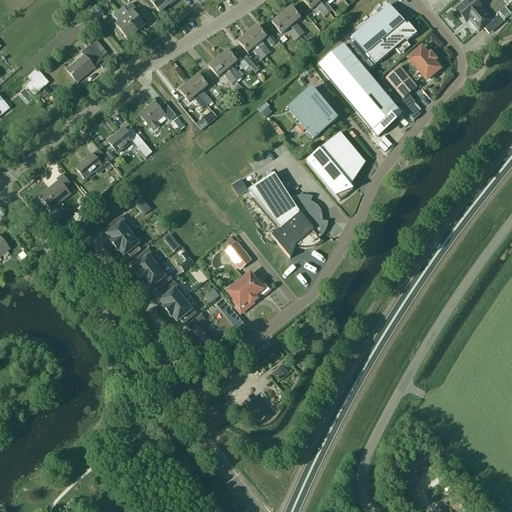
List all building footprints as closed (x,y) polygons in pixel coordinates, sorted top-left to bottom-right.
[(168,7),(162,0),(141,0),(148,8),(152,5),(160,14),(168,7)] [(324,18),(329,14),(317,0),(301,0),(310,10),(315,7),(324,18)] [(317,0),(329,14),(333,10),(327,2),(326,2),(324,0),(317,0)] [(481,9),(473,0),(468,0),(456,11),(465,22),(468,20),(478,32),(484,27),(489,33),(500,25),(493,17),(488,20),(480,10),(481,9)] [(122,8),(117,12),(136,34),(144,27),(137,18),(140,15),(131,4),(124,10),(122,8)] [(406,27),(388,6),(350,38),(374,67),(404,41),(406,43),(416,35),(408,26),(406,27)] [(98,21),(103,16),(95,7),(90,11),(98,21)] [(281,16),(290,27),(299,19),(290,8),(281,16)] [(136,34),(117,12),(112,16),(114,18),(107,24),(116,35),(120,32),(127,41),(136,34)] [(281,35),(290,27),(281,16),(271,23),(281,35)] [(247,35),(265,57),(270,53),(263,46),(260,43),(265,38),(256,27),(247,35)] [(293,30),(299,38),(304,34),(297,27),(293,30)] [(294,42),(299,38),(293,30),(288,34),(294,42)] [(261,61),(265,57),(247,35),(237,42),(247,54),(252,50),(254,53),(261,61)] [(278,44),(272,37),(267,41),(273,49),(278,44)] [(102,61),(90,46),(90,47),(81,54),(80,54),(83,57),(67,71),(65,68),(64,69),(78,85),(78,84),(77,83),(93,69),(94,71),(95,70),(91,66),(100,59),(102,61)] [(343,46),(318,67),(377,138),(396,123),(394,121),(401,116),(343,46)] [(385,80),(402,100),(416,89),(413,85),(422,78),(425,81),(438,71),(432,63),(434,61),(429,55),(427,57),(421,50),(408,60),(418,72),(408,80),(399,68),(385,80)] [(217,59),(236,82),(240,78),(234,70),(231,67),(236,63),(227,51),(217,59)] [(260,69),(248,55),(243,60),(249,67),(255,74),(260,69)] [(231,85),(236,82),(217,59),(208,67),(217,78),(222,74),(231,85)] [(243,60),(239,64),(245,70),(249,67),(243,60)] [(45,87),(49,84),(39,73),(30,81),(32,82),(25,87),(34,97),(43,89),(45,87)] [(188,84),(206,106),(211,102),(202,91),(207,87),(197,76),(188,84)] [(229,91),(221,81),(216,85),(223,95),(229,91)] [(206,106),(188,84),(178,91),(188,103),(193,98),(196,102),(195,102),(201,109),(202,109),(204,112),(208,109),(206,106)] [(337,121),(311,90),(288,109),(313,140),(337,121)] [(175,117),(173,114),(164,104),(158,109),(154,103),(139,116),(149,128),(152,131),(159,126),(156,122),(163,116),(168,122),(175,117)] [(213,111),(216,117),(222,114),(218,108),(213,111)] [(211,112),(195,125),(200,131),(216,118),(211,112)] [(177,118),(172,122),(180,131),(184,127),(177,118)] [(138,147),(142,143),(133,131),(128,135),(123,129),(107,142),(117,155),(133,141),(138,147)] [(343,135),(306,162),(339,202),(348,194),(344,190),(352,184),(347,178),(365,164),(343,135)] [(109,152),(103,157),(109,163),(114,158),(109,152)] [(104,170),(110,165),(109,163),(103,157),(103,156),(97,161),(92,155),(75,169),(84,181),(101,167),(104,170)] [(311,199),(312,198),(310,197),(308,197),(306,196),(304,196),(303,196),(300,196),(298,197),(295,197),(295,198),(293,198),(291,199),(289,200),(273,174),(247,191),(279,229),(270,237),(289,260),(289,259),(293,248),(296,249),(298,249),(300,250),(302,250),(304,250),(306,250),(308,249),(310,249),(312,248),(313,248),(315,247),(317,246),(319,245),(320,244),(322,243),(321,242),(318,239),(320,237),(321,236),(322,236),(323,234),(324,231),(325,231),(325,229),(326,227),(327,224),(327,222),(326,222),(317,222),(317,220),(317,218),(316,217),(316,216),(315,215),(320,213),(320,212),(319,211),(318,210),(317,208),(316,207),(314,205),(313,204),(311,203),(309,202),(311,198),(311,199)] [(67,192),(71,188),(61,175),(56,179),(59,182),(40,198),(53,215),(54,214),(50,210),(69,195),(67,192)] [(247,192),(240,180),(231,186),(238,197),(247,192)] [(139,198),(133,202),(144,215),(150,211),(139,198)] [(87,199),(82,202),(86,207),(90,203),(87,199)] [(155,234),(164,227),(151,210),(142,217),(155,234)] [(115,220),(106,228),(110,232),(106,235),(110,241),(109,242),(113,247),(129,234),(120,224),(119,225),(115,220)] [(129,234),(113,247),(117,252),(118,251),(123,256),(126,253),(130,258),(140,250),(136,245),(137,244),(129,234)] [(169,234),(163,239),(168,245),(174,240),(169,234)] [(0,257),(9,250),(0,239),(0,257)] [(251,261),(235,242),(224,252),(239,271),(251,261)] [(142,253),(133,261),(136,265),(133,268),(137,274),(136,275),(140,280),(155,267),(147,257),(146,258),(142,253)] [(189,259),(180,267),(183,271),(193,263),(189,259)] [(155,267),(140,280),(144,285),(145,284),(150,289),(153,286),(157,291),(166,283),(163,279),(164,277),(155,267)] [(268,291),(260,281),(256,284),(249,275),(227,293),(234,301),(232,303),(240,313),(268,291)] [(169,286),(160,294),(163,299),(160,302),(164,307),(163,308),(167,313),(182,300),(174,290),(173,291),(169,286)] [(214,289),(204,297),(209,303),(219,296),(214,289)] [(223,299),(216,304),(236,329),(243,323),(223,299)] [(182,300),(167,313),(171,318),(172,317),(176,322),(180,319),(184,324),(193,316),(189,312),(191,311),(182,300)] [(195,320),(186,327),(191,333),(187,336),(196,347),(194,348),(199,354),(206,349),(204,348),(210,343),(198,327),(200,325),(195,320)] [(222,340),(213,348),(215,351),(225,343),(222,340)] [(254,397),(243,405),(258,424),(269,415),(254,397)]
